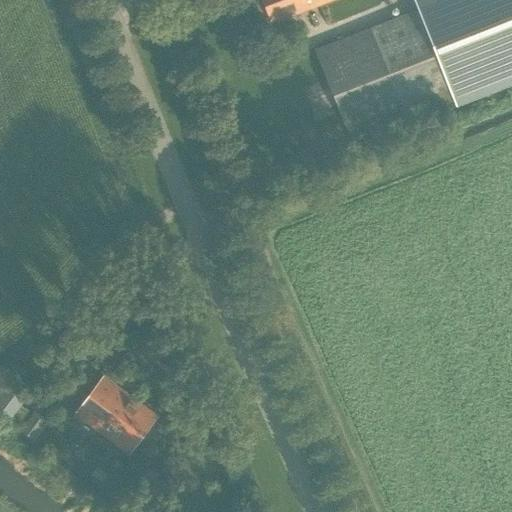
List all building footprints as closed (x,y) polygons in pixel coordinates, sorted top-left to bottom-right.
[(276,18),(278,23),(334,0),(264,0),(271,21),(276,18)] [(352,142),(456,100),(457,102),(511,80),(511,0),(421,0),(424,7),(317,49),(352,142)] [(297,86),(305,108),(319,104),(311,81),(297,86)] [(133,370),(123,383),(135,393),(145,379),(133,370)] [(0,415),(34,441),(60,407),(43,395),(38,402),(31,411),(21,403),(27,394),(0,374),(0,415)] [(158,417),(105,376),(76,414),(130,453),(158,417)]
